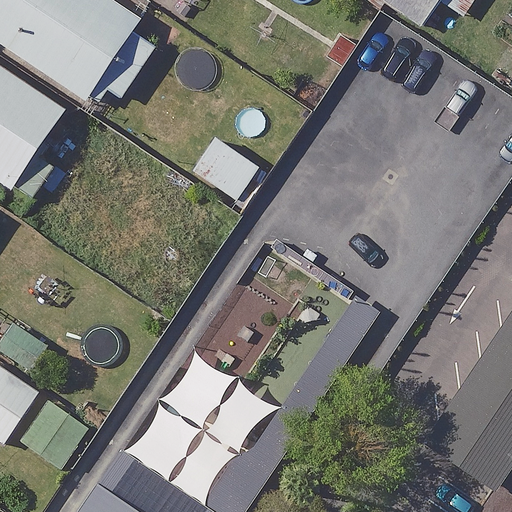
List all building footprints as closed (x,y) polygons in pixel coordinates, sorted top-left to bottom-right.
[(139,16),(115,0),(0,0),(0,38),(96,103),(108,85),(125,96),(155,51),(128,33),(139,16)] [(444,0),(390,0),(427,25),(444,0)] [(71,106),(0,61),(0,177),(34,199),(60,159),(43,149),(71,106)] [(264,167),(221,135),(197,169),(241,200),(264,167)] [(68,188),(46,214),(82,243),(103,217),(68,188)] [(511,511),(511,293),(393,475),(449,511),(462,511),(511,436),(511,511)] [(43,394),(0,364),(0,438),(8,444),(43,394)] [(89,434),(49,405),(24,439),(64,468),(89,434)] [(215,511),(126,452),(83,511),(215,511)]
